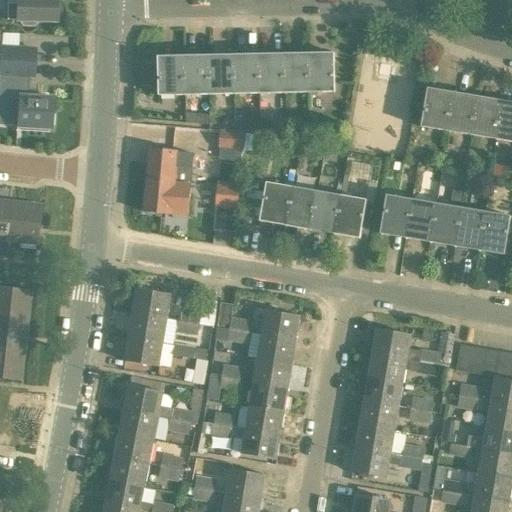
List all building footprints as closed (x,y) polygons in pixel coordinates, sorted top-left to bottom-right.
[(16,21),(20,21),(20,24),(22,26),(33,27),(35,24),(35,22),(55,22),(55,19),(59,19),(62,16),(62,5),(59,2),(56,2),(55,0),(16,0),(16,4),(6,3),(6,19),(16,20),(16,21)] [(0,125),(17,127),(17,128),(50,131),(50,127),(53,127),(54,114),(51,114),(52,99),(27,97),(29,78),(34,78),(36,47),(0,44),(0,125)] [(334,53),(308,54),(309,93),(335,93),(334,53)] [(284,54),(259,55),(260,95),(284,94),(284,54)] [(308,54),(284,54),(284,94),(309,93),(308,54)] [(259,55),(234,56),(235,95),(260,95),(259,55)] [(209,56),(184,57),(185,96),(210,96),(209,56)] [(234,56),(209,56),(210,96),(235,95),(234,56)] [(185,96),(184,57),(159,57),(159,97),(185,96)] [(422,127),(447,131),(454,93),(429,88),(422,127)] [(447,131),(472,136),(478,97),(454,93),(447,131)] [(472,136),(496,140),(503,101),(478,97),(472,136)] [(496,140),(511,142),(511,102),(503,101),(496,140)] [(210,115),(186,112),(185,122),(210,125),(210,115)] [(234,112),(234,130),(255,132),(255,122),(245,122),(245,112),(234,112)] [(221,130),(219,147),(243,150),(245,133),(221,130)] [(151,147),(148,179),(191,183),(192,171),(194,152),(178,151),(178,150),(151,147)] [(356,165),(354,194),(382,195),(383,179),(373,179),(374,166),(356,165)] [(425,175),(423,196),(438,198),(441,177),(425,175)] [(191,183),(148,179),(145,211),(172,213),(188,214),(190,196),(191,183)] [(217,181),(215,208),(238,210),(240,183),(217,181)] [(260,222),(286,226),(292,187),(267,183),(260,222)] [(286,226),(310,230),(317,191),(292,187),(286,226)] [(310,230),(335,234),(341,196),(317,191),(310,230)] [(381,234),(406,238),(413,199),(388,195),(381,234)] [(341,196),(335,234),(360,239),(367,200),(341,196)] [(0,239),(8,241),(13,201),(0,199),(0,239)] [(406,238),(431,242),(438,204),(413,199),(406,238)] [(13,201),(8,241),(36,244),(41,204),(13,201)] [(431,242),(456,247),(462,208),(438,204),(431,242)] [(456,247),(480,251),(487,212),(462,208),(456,247)] [(511,216),(487,212),(480,251),(505,255),(511,217),(511,216)] [(0,287),(0,316),(29,320),(32,291),(0,287)] [(139,288),(134,312),(170,318),(174,294),(139,288)] [(181,310),(179,320),(213,326),(217,302),(203,300),(201,313),(181,310)] [(221,304),(218,325),(251,331),(252,321),(232,318),(233,305),(221,304)] [(268,310),(264,333),(299,339),(303,316),(268,310)] [(134,312),(130,335),(166,341),(170,318),(134,312)] [(0,316),(0,348),(25,352),(29,320),(0,316)] [(213,326),(179,320),(177,333),(198,337),(200,325),(213,328),(213,326)] [(251,331),(218,325),(218,329),(229,330),(228,343),(248,346),(251,331)] [(377,327),(373,351),(449,364),(451,354),(437,351),(411,347),(413,333),(377,327)] [(264,333),(260,357),(295,363),(299,339),(264,333)] [(166,341),(130,335),(126,359),(162,366),(166,341)] [(196,347),(175,344),(173,355),(206,361),(208,350),(196,348),(196,347)] [(457,371),(470,373),(475,347),(462,345),(457,371)] [(470,373),(483,375),(488,349),(475,347),(470,373)] [(25,352),(0,348),(0,377),(22,380),(25,352)] [(483,375),(496,377),(501,351),(488,349),(483,375)] [(373,351),(369,375),(405,382),(407,370),(418,372),(418,374),(438,377),(439,366),(449,368),(449,364),(373,351)] [(496,377),(509,379),(511,364),(511,353),(501,351),(496,377)] [(260,357),(256,381),(291,387),(295,363),(260,357)] [(223,365),(221,375),(242,379),(243,368),(223,365)] [(242,379),(221,375),(219,389),(239,392),(242,379)] [(369,375),(365,400),(401,406),(405,382),(369,375)] [(492,401),(511,404),(511,379),(509,379),(496,377),(492,401)] [(256,381),(252,405),(287,410),(291,387),(256,381)] [(461,384),(459,395),(480,399),(482,388),(461,384)] [(131,385),(126,409),(162,416),(161,417),(170,419),(170,420),(191,424),(197,425),(197,423),(199,413),(191,412),(164,407),(167,392),(165,392),(131,385)] [(491,412),(488,425),(511,429),(511,404),(492,401),(480,399),(459,395),(457,409),(478,412),(479,410),(491,412)] [(412,397),(411,407),(432,411),(433,401),(412,397)] [(365,400),(361,423),(397,429),(401,406),(365,400)] [(252,405),(249,428),(283,434),(287,410),(252,405)] [(432,411),(411,407),(408,421),(429,425),(432,411)] [(126,409),(121,432),(157,439),(161,417),(162,416),(126,409)] [(215,413),(213,423),(234,426),(235,416),(215,413)] [(170,420),(168,432),(188,436),(191,424),(170,420)] [(234,426),(213,423),(213,424),(203,422),(201,434),(231,439),(231,436),(247,439),(244,453),(279,458),(283,434),(249,428),(248,430),(234,427),(234,426)] [(361,423),(357,448),(393,453),(396,434),(397,429),(361,423)] [(469,436),(467,446),(472,447),(484,449),(511,453),(511,429),(488,425),(486,439),(469,436)] [(121,432),(117,456),(152,464),(157,439),(121,432)] [(443,433),(442,441),(454,443),(455,435),(453,435),(443,433)] [(451,443),(449,456),(470,459),(472,447),(467,446),(451,443)] [(404,445),(403,455),(423,458),(425,448),(404,445)] [(357,448),(353,472),(389,478),(391,462),(401,464),(403,455),(393,453),(357,448)] [(511,453),(484,449),(480,473),(511,478),(511,453)] [(163,455),(161,465),(181,469),(183,459),(163,455)] [(401,464),(400,468),(421,472),(422,467),(431,469),(432,462),(423,460),(423,458),(403,455),(401,464)] [(117,456),(112,480),(147,487),(152,464),(117,456)] [(196,458),(191,485),(215,490),(217,480),(202,477),(205,460),(196,458)] [(181,469),(161,465),(158,479),(179,483),(181,469)] [(233,468),(229,492),(264,498),(268,474),(233,468)] [(0,491),(7,493),(9,470),(0,469),(0,491)] [(511,478),(480,473),(476,496),(511,502),(511,496),(511,478)] [(444,479),(443,491),(463,494),(465,482),(444,479)] [(112,480),(107,503),(143,510),(152,511),(153,503),(144,501),(147,487),(112,480)] [(215,490),(191,485),(190,486),(194,486),(192,501),(213,504),(215,490)] [(463,494),(443,491),(441,503),(462,506),(463,494)] [(229,492),(225,511),(261,511),(264,498),(229,492)] [(356,494),(353,511),(389,511),(391,499),(356,494)] [(463,495),(462,504),(475,507),(473,511),(509,511),(511,502),(476,496),(476,497),(463,495)] [(153,503),(152,511),(151,511),(172,511),(174,505),(153,502),(153,503)] [(142,511),(143,510),(107,503),(105,511),(142,511)]
